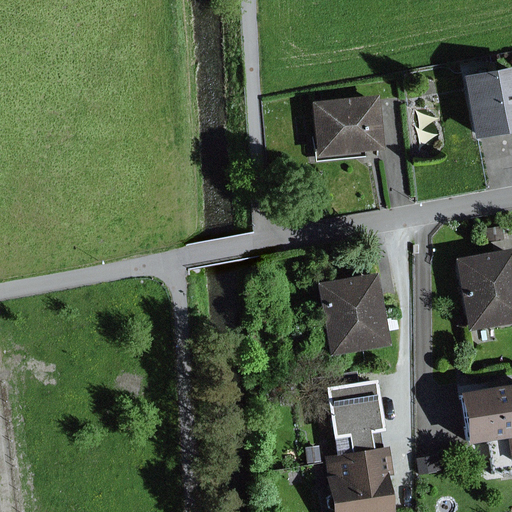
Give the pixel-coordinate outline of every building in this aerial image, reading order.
[(511,58),(470,68),(484,131),(511,124),(511,58)] [(386,90),(315,98),(322,152),(393,144),(386,90)] [(511,244),(460,254),(473,328),(511,320),(511,244)] [(334,348),(395,338),(383,264),(322,275),(334,348)] [(382,425),(374,376),(325,385),(334,435),(349,432),(352,449),(374,445),(371,427),(382,425)] [(511,380),(459,389),(467,439),(505,433),(509,457),(511,456),(511,380)] [(374,445),(352,449),(329,453),(339,511),(393,511),(387,475),(396,474),(390,442),(374,445)]
